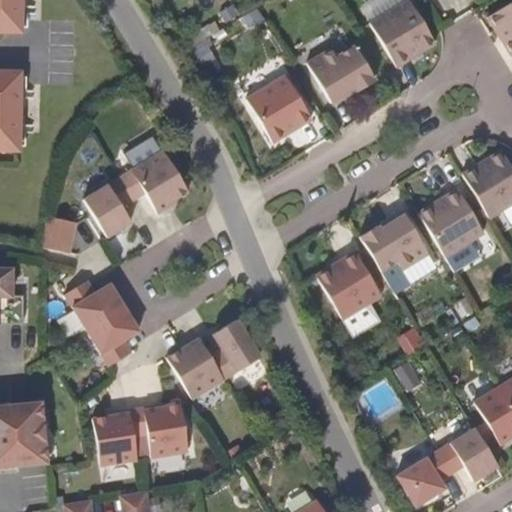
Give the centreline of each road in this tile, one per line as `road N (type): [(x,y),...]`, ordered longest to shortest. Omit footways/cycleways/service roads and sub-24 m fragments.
road 1 (residential): [(250,260),(450,134),(504,117),(468,62),(429,97),(230,214)]
road 2 (residential): [(230,214),(126,277),(149,318),(250,260)]
road 3 (residential): [(250,260),(365,511)]
road 4 (residential): [(108,0),(230,214)]
